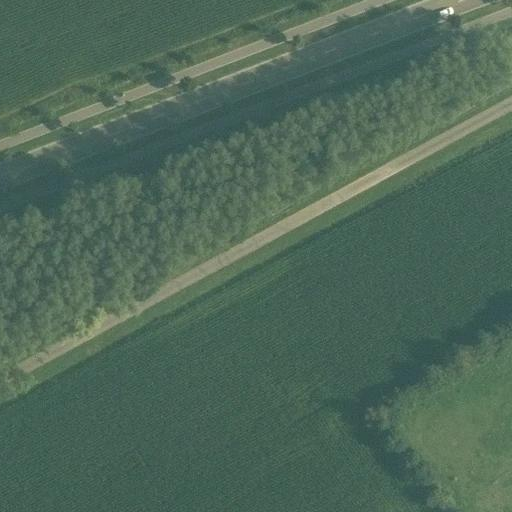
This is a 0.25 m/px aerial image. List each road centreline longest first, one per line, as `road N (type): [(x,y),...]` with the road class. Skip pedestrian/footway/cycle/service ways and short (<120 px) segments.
road 1 (unclassified): [(0,381),(511,104)]
road 2 (tertiary): [(0,176),(463,0)]
